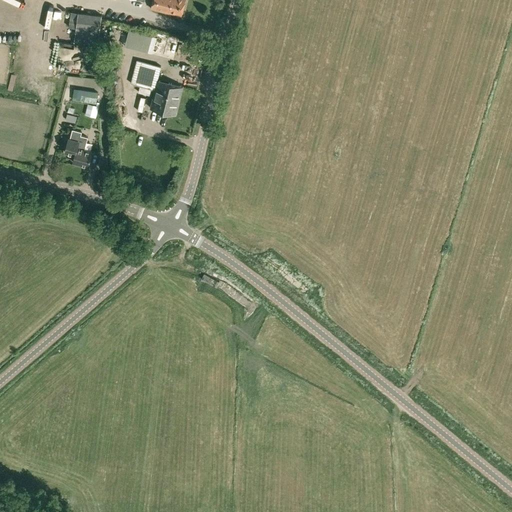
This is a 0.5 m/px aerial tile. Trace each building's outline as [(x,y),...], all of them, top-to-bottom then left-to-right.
[(181,16),(185,0),(152,0),(151,8),(169,13),(181,16)] [(76,22),(74,43),(94,45),(95,39),(98,39),(101,15),(78,12),(76,22)] [(137,60),(131,84),(155,90),(150,109),(176,115),(183,87),(157,80),(161,66),(137,60)] [(140,86),(138,92),(150,95),(152,89),(140,86)] [(74,88),(72,100),(97,104),(98,92),(74,88)] [(67,115),(66,119),(67,122),(75,124),(77,117),(67,115)] [(73,162),(89,166),(92,152),(84,150),(88,137),(81,135),(82,131),(72,129),(70,138),(69,137),(64,153),(74,155),(73,162)]
